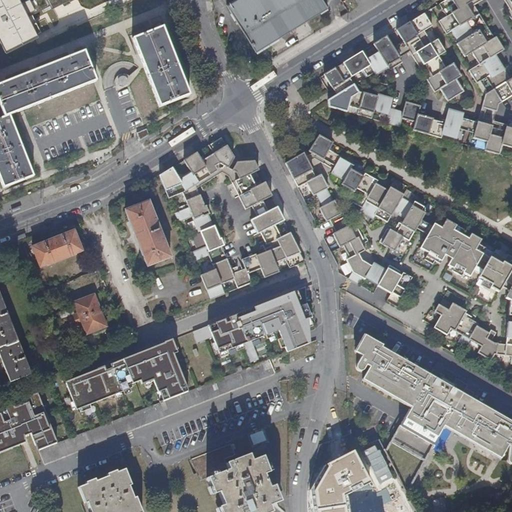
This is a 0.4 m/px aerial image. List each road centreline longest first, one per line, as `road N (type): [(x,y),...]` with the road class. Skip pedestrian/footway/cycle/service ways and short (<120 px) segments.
road 1 (residential): [(301,511),(297,482),(329,388),(328,288),(240,102)]
road 2 (residential): [(0,233),(102,192),(240,102)]
road 3 (residential): [(240,102),(411,0)]
